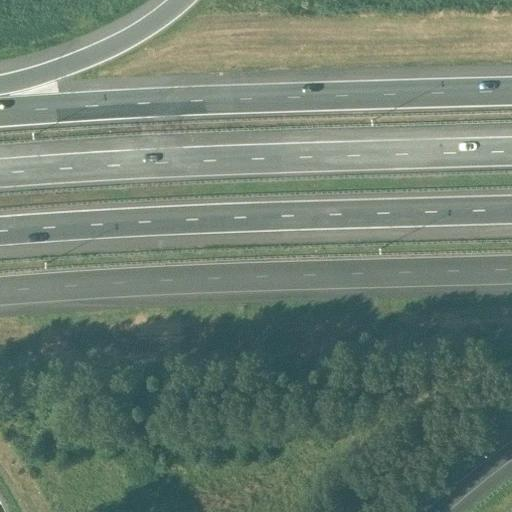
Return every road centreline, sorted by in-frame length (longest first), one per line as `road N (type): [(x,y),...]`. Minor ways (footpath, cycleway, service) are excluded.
road 1 (motorway): [(511,151),(0,176)]
road 2 (motorway): [(511,92),(0,113)]
road 3 (motorway): [(0,290),(511,269)]
road 4 (motorway): [(0,231),(511,210)]
road 5 (motorway): [(182,0),(129,37),(0,95)]
